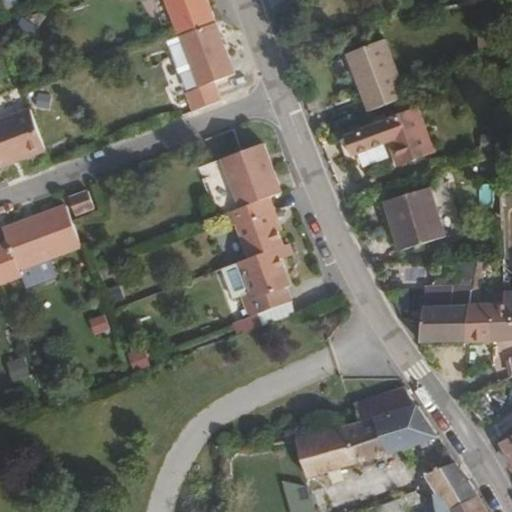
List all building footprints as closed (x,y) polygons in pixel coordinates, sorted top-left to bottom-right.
[(219,21),(211,0),(169,0),(182,34),(184,33),(219,21)] [(237,72),(219,21),(184,33),(202,85),(188,90),(195,110),(223,100),(216,80),(237,72)] [(403,81),(386,38),(349,52),(372,112),(409,98),(403,81)] [(316,57),(312,46),(299,50),(304,62),(316,57)] [(0,163),(48,146),(33,105),(0,117),(0,163)] [(436,151),(420,107),(412,110),(425,155),(436,151)] [(425,155),(412,110),(348,134),(355,152),(394,139),(403,163),(425,155)] [(208,139),(213,156),(235,150),(231,133),(208,139)] [(281,192),(263,142),(222,157),(239,207),(268,197),(272,195),(281,192)] [(361,172),(390,154),(384,144),(355,161),(361,172)] [(445,236),(437,205),(432,186),(386,198),(399,248),(445,236)] [(98,205),(92,188),(72,195),(78,213),(98,205)] [(284,228),(272,195),(268,197),(279,230),(284,228)] [(279,230),(268,197),(239,207),(222,213),(227,226),(239,221),(251,256),(283,245),(290,243),(284,228),(279,230)] [(83,243),(68,201),(4,225),(8,239),(0,241),(0,268),(3,278),(21,271),(20,265),(83,243)] [(299,251),(295,241),(290,243),(283,245),(287,256),(299,251)] [(292,284),(285,267),(290,265),(287,256),(283,245),(251,256),(241,260),(252,289),(243,292),(251,315),(297,298),(292,284)] [(297,282),(290,265),(285,267),(292,284),(297,282)] [(468,339),(468,304),(468,285),(447,286),(447,305),(425,306),(421,333),(421,340),(468,339)] [(511,336),(511,302),(506,303),(474,304),(468,304),(468,339),(489,339),(511,336)] [(437,435),(405,387),(355,403),(360,421),(297,437),(308,478),(358,463),(437,435)] [(511,434),(502,440),(511,461),(511,434)] [(455,462),(445,447),(421,457),(428,473),(455,462)] [(443,490),(467,479),(455,462),(428,473),(433,494),(443,490)] [(485,511),(467,479),(443,490),(433,494),(437,511),(485,511)] [(327,511),(330,511),(322,487),(307,492),(306,489),(287,486),(294,511),(327,511)] [(437,511),(433,494),(386,510),(386,511),(437,511)]
